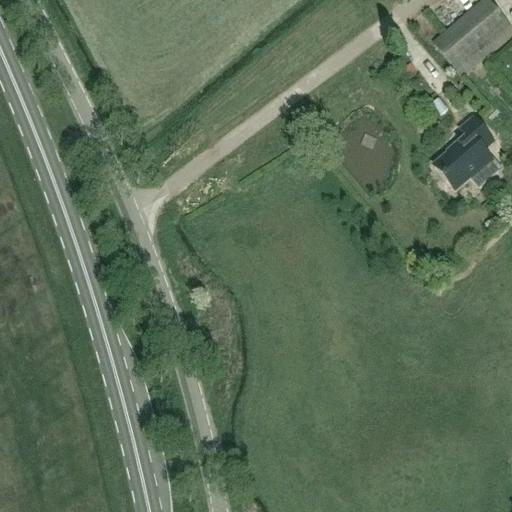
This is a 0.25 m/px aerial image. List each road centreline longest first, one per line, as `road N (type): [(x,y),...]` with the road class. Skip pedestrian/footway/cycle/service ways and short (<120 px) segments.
road 1 (unclassified): [(220,511),(181,355),(131,212),(26,0)]
road 2 (primary): [(153,511),(75,255),(0,51)]
road 3 (unknown): [(131,212),(390,32)]
